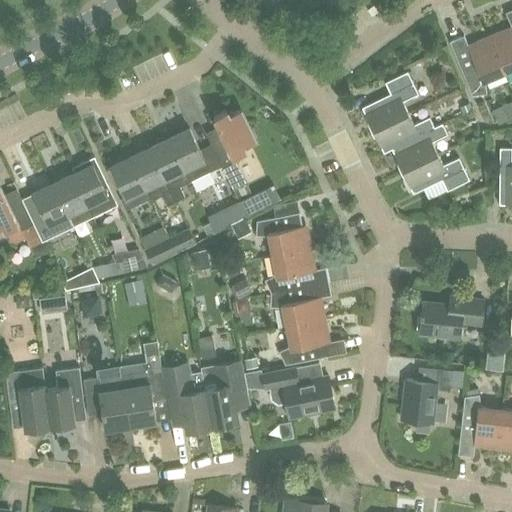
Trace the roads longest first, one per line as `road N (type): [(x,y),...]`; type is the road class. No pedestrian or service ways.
road 1 (residential): [(366,442),(111,484),(0,465)]
road 2 (residential): [(0,141),(59,105),(129,103),(201,67),(234,26)]
road 3 (residential): [(391,235),(366,442)]
road 4 (residential): [(309,86),(391,235)]
road 5 (residential): [(366,442),(370,457),(392,473),(511,501)]
road 6 (residential): [(309,86),(383,27),(397,28),(437,0)]
road 7 (secondary): [(0,64),(118,0)]
road 8 (residential): [(391,235),(511,242)]
